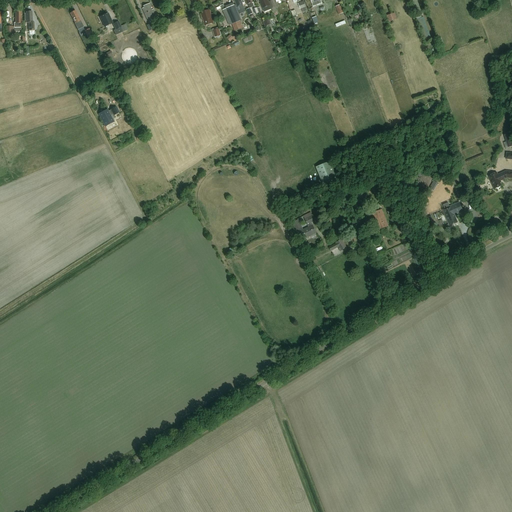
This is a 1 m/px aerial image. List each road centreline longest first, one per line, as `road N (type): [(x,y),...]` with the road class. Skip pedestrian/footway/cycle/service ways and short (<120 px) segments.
road 1 (unclassified): [(53,511),(511,236)]
road 2 (track): [(95,122),(143,221),(0,312)]
